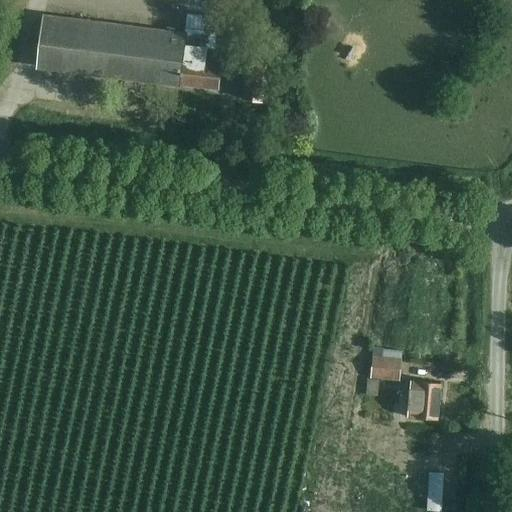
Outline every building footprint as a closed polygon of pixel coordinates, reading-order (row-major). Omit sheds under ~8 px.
[(45,16),(38,66),(144,80),(219,89),(222,65),(207,63),(209,48),(216,49),(219,16),(188,14),(186,35),(45,16)] [(269,64),(248,61),(244,97),(264,99),(269,64)] [(406,291),(403,324),(435,327),(438,294),(406,291)] [(373,357),(371,377),(399,380),(401,360),(373,357)] [(438,420),(442,380),(443,370),(407,366),(402,416),(438,420)]
